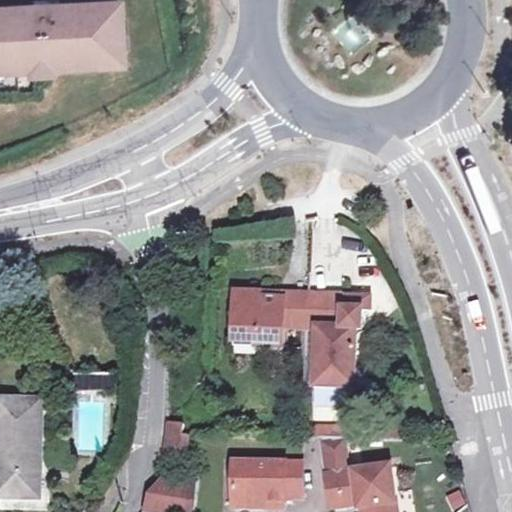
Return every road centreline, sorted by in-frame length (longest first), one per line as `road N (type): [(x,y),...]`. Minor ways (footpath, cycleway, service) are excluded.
road 1 (secondary): [(359,120),(419,178),(449,242),(480,342),(511,511)]
road 2 (residential): [(148,191),(157,267),(151,472),(130,511)]
road 3 (secondary): [(511,278),(460,139),(462,54)]
road 4 (secondary): [(148,191),(307,106)]
road 5 (secondary): [(258,43),(232,87),(137,150)]
road 6 (secondary): [(359,120),(421,103),(462,54)]
road 7 (secondary): [(137,150),(27,213)]
road 8 (secondary): [(27,213),(148,191)]
